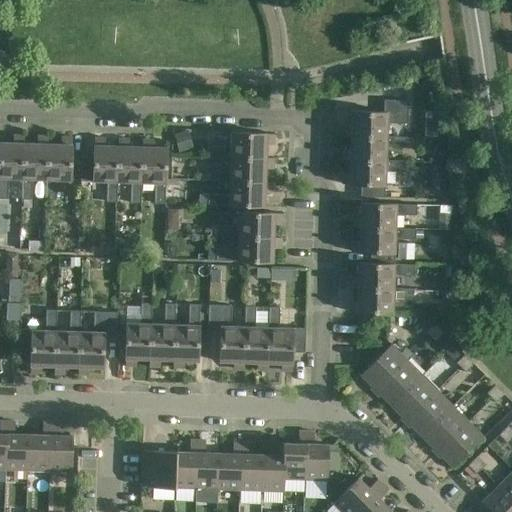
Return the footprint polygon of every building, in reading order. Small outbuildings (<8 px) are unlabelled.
[(343,134),(351,134),(386,135),(387,121),(407,122),(408,99),(384,98),(384,110),(351,109),(351,124),(345,124),(345,129),(343,129),(343,134)] [(265,158),(266,145),(271,145),(271,140),(273,140),(274,135),(266,134),(230,133),(230,147),(209,146),(209,157),(229,157),(265,158)] [(386,159),(386,145),(407,146),(407,135),(386,135),(351,134),(350,148),(345,148),(345,153),(342,153),(342,158),(350,158),(386,159)] [(22,143),(23,143),(23,135),(18,135),(18,137),(12,137),(12,143),(0,142),(0,198),(7,199),(7,178),(21,179),(22,143)] [(31,179),(45,180),(46,144),(47,144),(47,136),(42,136),(42,138),(36,138),(36,143),(23,143),(22,143),(21,179),(20,199),(31,200),(31,179)] [(46,144),(45,180),(44,200),(55,200),(56,180),(70,180),(71,145),(71,137),(66,137),(66,139),(60,139),(60,144),(47,144),(46,144)] [(117,145),(103,145),(104,139),(98,139),(98,137),(93,137),(93,145),(92,156),(80,156),(79,180),(106,181),(105,201),(115,202),(116,181),(117,145)] [(139,203),(140,182),(141,146),(127,146),(128,140),(122,140),(122,138),(117,138),(117,145),(116,181),(130,182),(129,202),(139,203)] [(140,182),(154,183),(153,203),(163,203),(164,183),(166,147),(152,147),(152,141),(146,141),(146,139),(141,139),(141,146),(140,182)] [(273,158),(265,158),(229,157),(229,171),(209,170),(208,181),(228,181),(264,183),(264,182),(265,169),(270,169),(271,164),(273,164),(273,158)] [(406,159),(386,159),(350,158),(349,172),(344,172),(344,177),(342,177),(342,182),(349,182),(349,183),(361,183),(361,195),(385,196),(385,169),(406,170),(406,159)] [(272,183),(264,182),(264,183),(228,181),(228,195),(208,194),(207,205),(228,205),(228,206),(263,207),(264,193),(269,193),(270,188),(272,188),(272,183)] [(351,227),(359,227),(395,228),(395,227),(395,214),(415,214),(416,204),(395,203),(359,202),(359,216),(354,216),(353,222),(351,221),(351,227)] [(217,236),(237,237),(237,236),(273,238),(273,237),(273,224),(279,224),(279,219),(281,219),(281,214),(274,214),(274,213),(238,212),(237,226),(217,226),(217,236)] [(350,245),(350,251),(358,251),(370,252),(370,262),(394,263),(394,253),(394,238),(415,238),(415,228),(395,227),(395,228),(359,227),(358,240),(353,240),(353,246),(350,245)] [(10,235),(9,248),(20,248),(20,235),(10,235)] [(237,236),(237,237),(237,250),(208,249),(208,260),(236,261),(272,262),(273,248),(278,248),(278,243),(280,243),(280,238),(273,237),(273,238),(237,236)] [(129,250),(119,249),(118,258),(129,258),(129,250)] [(5,254),(5,265),(17,265),(17,254),(5,254)] [(70,257),(70,266),(79,266),(79,258),(70,257)] [(394,263),(370,262),(358,262),(357,277),(352,277),(352,282),(350,282),(349,287),(357,287),(393,288),(393,274),(414,275),(414,264),(394,264),(394,263)] [(258,267),(258,276),(299,278),(299,268),(258,267)] [(221,271),(210,270),(210,283),(220,283),(221,271)] [(357,287),(357,301),(351,301),(351,306),(349,306),(349,311),(392,313),(393,298),(413,299),(413,288),(393,288),(357,287)] [(7,294),(7,302),(20,302),(20,294),(7,294)] [(135,358),(148,359),(150,323),(151,303),(140,302),(140,323),(125,322),(124,358),(124,366),(129,366),(129,364),(135,364),(135,358)] [(174,324),(175,303),(164,303),(164,323),(150,323),(148,359),(148,366),(153,367),(153,364),(159,365),(159,359),(172,360),(174,324)] [(188,324),(174,324),(172,360),(172,367),(177,367),(177,365),(183,366),(183,360),(197,361),(199,304),(188,304),(188,324)] [(242,370),(243,363),(242,363),(244,327),(243,327),(230,326),(230,306),(208,305),(207,329),(219,330),(218,362),(232,362),(232,368),(237,368),(237,370),(242,370)] [(242,363),(243,363),(256,363),(256,369),(261,369),(261,371),(266,371),(267,364),(266,364),(268,328),(267,328),(254,327),(254,307),(244,307),(243,327),(244,327),(242,363)] [(268,307),(267,328),(268,328),(266,364),(267,364),(280,364),(280,370),(285,370),(285,372),(290,372),(291,364),(292,352),(304,353),(304,329),(278,328),(278,308),(268,307)] [(40,365),(53,366),(54,366),(55,330),(56,310),(45,309),(45,330),(18,329),(17,353),(29,353),(29,365),(29,373),(34,373),(34,371),(40,371),(40,365)] [(64,366),(77,367),(78,367),(79,331),(80,311),(69,310),(69,331),(55,330),(54,366),(53,366),(53,373),(58,374),(58,372),(64,372),(64,366)] [(78,367),(77,367),(77,374),(82,374),(82,372),(88,373),(88,367),(102,368),(103,335),(115,336),(116,312),(93,311),(93,331),(79,331),(78,367)] [(425,332),(430,336),(438,328),(433,324),(425,332)] [(438,328),(430,336),(434,341),(442,333),(438,328)] [(375,391),(406,360),(390,344),(359,375),(375,391)] [(462,352),(453,344),(445,352),(453,361),(462,352)] [(456,363),(460,367),(468,359),(464,355),(456,363)] [(473,364),(468,359),(460,367),(465,371),(473,364)] [(390,406),(421,375),(406,360),(375,391),(390,406)] [(405,422),(436,391),(421,375),(390,406),(405,422)] [(486,393),(491,398),(499,390),(494,385),(486,393)] [(503,394),(499,390),(491,398),(495,402),(503,394)] [(421,437),(452,406),(436,391),(405,422),(421,437)] [(436,452),(467,421),(452,406),(421,437),(436,452)] [(5,469),(27,470),(28,434),(14,434),(14,422),(7,421),(5,469)] [(483,437),(467,421),(436,452),(452,468),(483,437)] [(27,470),(49,471),(50,422),(43,422),(42,435),(28,434),(27,470)] [(57,423),(50,422),(49,471),(71,471),(72,435),(57,435),(57,423)] [(503,431),(510,439),(511,436),(511,430),(507,426),(503,431)] [(510,439),(503,431),(498,435),(506,443),(510,439)] [(284,479),(305,480),(306,432),(299,432),(298,444),(284,444),(283,479),(284,479)] [(306,432),(305,480),(327,481),(328,445),(313,444),(313,432),(306,432)] [(174,488),(196,489),(197,441),(190,441),(189,453),(175,453),(174,488)] [(196,489),(195,501),(217,502),(217,490),(218,454),(204,454),(205,441),(197,441),(196,489)] [(217,490),(239,490),(241,442),(233,442),(233,454),(218,454),(217,490)] [(239,490),(261,491),(262,455),(248,455),(248,442),(241,442),(239,490)] [(262,455),(261,491),(283,492),(284,479),(283,479),(284,444),(276,443),(276,456),(262,455)] [(152,488),(174,488),(175,453),(142,452),(141,479),(152,479),(152,488)] [(477,456),(472,461),(480,469),(485,464),(477,456)] [(480,469),(472,461),(468,465),(476,473),(480,469)] [(511,501),(511,472),(497,487),(511,501)] [(341,511),(354,511),(382,484),(377,479),(368,488),(357,477),(332,502),(341,511)] [(382,484),(354,511),(384,511),(388,509),(378,499),(387,490),(382,484)] [(491,511),(511,511),(511,501),(497,487),(482,502),(491,511)]
